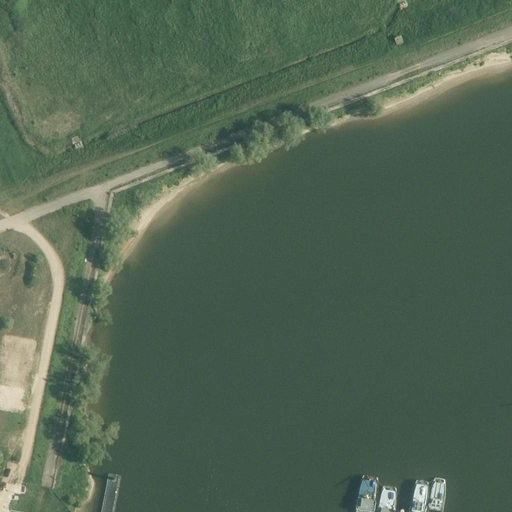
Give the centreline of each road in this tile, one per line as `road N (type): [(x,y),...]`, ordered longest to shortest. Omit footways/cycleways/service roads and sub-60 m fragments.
road 1 (unclassified): [(106,186),(511,31)]
road 2 (unclassified): [(46,482),(106,186)]
